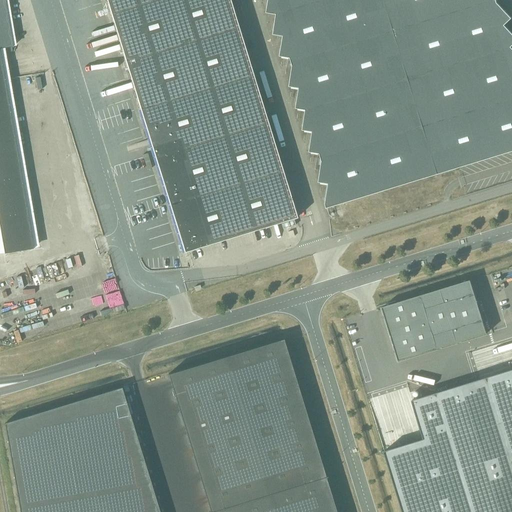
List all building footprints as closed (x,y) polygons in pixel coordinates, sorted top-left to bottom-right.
[(33,248),(0,56),(0,48),(12,46),(4,0),(0,0),(0,230),(4,253),(33,248)] [(297,217),(229,0),(106,0),(183,250),(184,252),(297,217)] [(268,0),(267,13),(277,14),(274,34),(283,36),(280,56),(291,58),(293,66),(290,86),(299,88),(296,108),(306,110),(303,130),(313,131),(310,152),(320,153),(322,161),(319,182),(329,184),(326,204),(327,207),(326,208),(327,208),(328,208),(511,151),(511,47),(511,45),(511,33),(504,25),(511,18),(497,3),(496,0),(268,0)] [(295,225),(294,222),(294,220),(281,224),(283,229),(295,225)] [(486,333),(470,280),(382,307),(398,360),(486,333)] [(168,374),(169,379),(170,379),(173,389),(172,390),(176,402),(177,402),(180,412),(183,425),(184,425),(187,435),(190,448),(191,448),(194,458),(197,471),(198,471),(201,481),(204,494),(205,494),(208,504),(210,511),(209,511),(335,511),(325,477),(325,476),(283,339),(168,374)] [(511,511),(511,369),(412,400),(423,439),(384,451),(402,511),(511,511)] [(159,511),(121,387),(4,423),(19,511),(159,511)]
